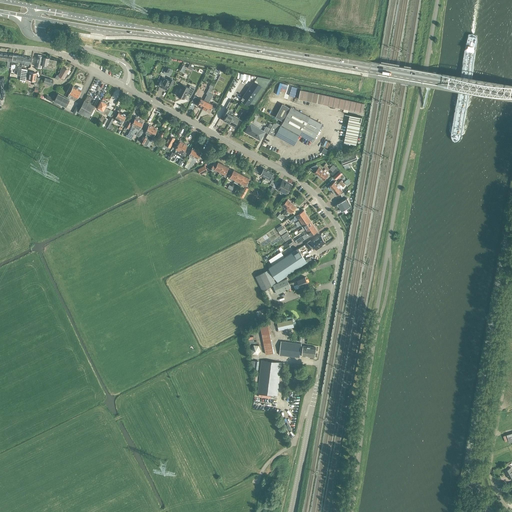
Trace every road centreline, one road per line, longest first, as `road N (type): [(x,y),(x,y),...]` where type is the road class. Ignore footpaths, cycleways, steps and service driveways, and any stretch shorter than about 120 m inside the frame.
road 1 (tertiary): [(290,511),(340,235),(298,179),(129,89)]
road 2 (unclassified): [(348,511),(378,302),(437,0)]
road 3 (primary): [(511,92),(182,36)]
road 4 (tertiary): [(488,511),(468,461),(511,209)]
road 5 (primary): [(182,36),(35,7)]
road 6 (primary): [(41,18),(182,36)]
road 7 (residential): [(0,44),(58,53),(121,85)]
